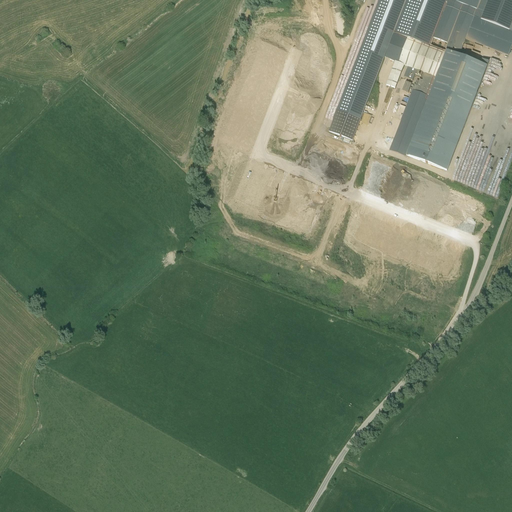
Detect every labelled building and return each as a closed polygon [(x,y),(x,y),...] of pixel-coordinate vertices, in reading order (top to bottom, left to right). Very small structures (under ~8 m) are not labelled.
[(394,138),(389,151),(406,157),(429,97),(407,156),(446,171),(489,62),(482,59),(480,64),(459,56),(465,40),(508,56),(511,45),(511,0),(379,0),(329,132),(352,141),(384,58),(395,62),(386,86),(395,89),(404,66),(407,67),(403,78),(408,79),(413,81),(417,70),(425,73),(422,80),(419,79),(417,86),(414,85),(401,121),(393,118),(387,136),(394,138)] [(483,54),(484,49),(473,45),(471,50),(483,54)] [(468,184),(481,143),(480,143),(485,127),(477,124),(471,142),(467,140),(454,181),(461,183),(462,182),(468,184)] [(484,176),(499,133),(496,132),(485,166),(481,165),(473,188),(481,191),(486,177),(484,176)] [(505,157),(500,155),(486,194),(498,198),(511,155),(511,140),(505,157)]
